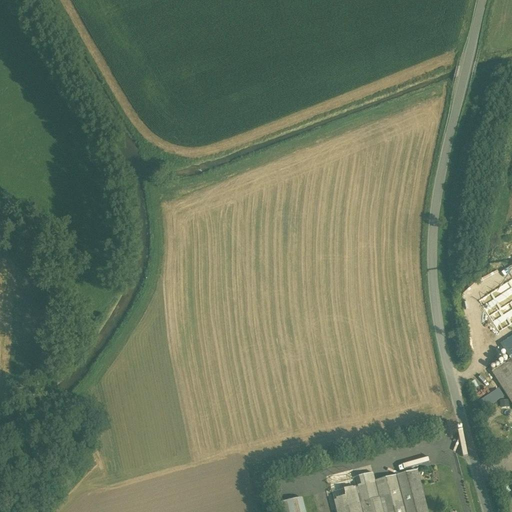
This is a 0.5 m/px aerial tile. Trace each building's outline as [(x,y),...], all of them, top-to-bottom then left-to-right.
[(511,360),(511,362),(511,337),(500,345),(510,361),(511,360)] [(511,362),(511,360),(510,361),(493,372),(511,402),(511,362)] [(480,401),(485,409),(506,397),(501,389),(480,401)] [(328,486),(330,485),(329,484),(352,478),(350,470),(326,476),(328,486)] [(336,511),(426,511),(416,471),(375,482),(372,473),(352,478),(329,484),(330,485),(336,511)] [(283,511),(308,511),(305,498),(281,503),(283,511)]
